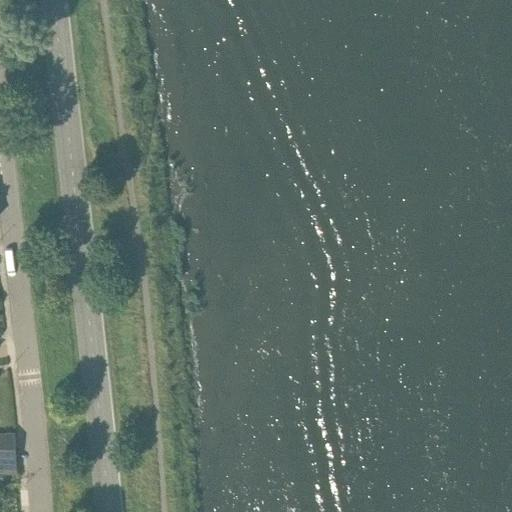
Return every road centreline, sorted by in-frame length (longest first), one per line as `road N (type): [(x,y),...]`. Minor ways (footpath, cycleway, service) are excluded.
road 1 (tertiary): [(109,511),(54,0)]
road 2 (unclassified): [(39,511),(0,128)]
